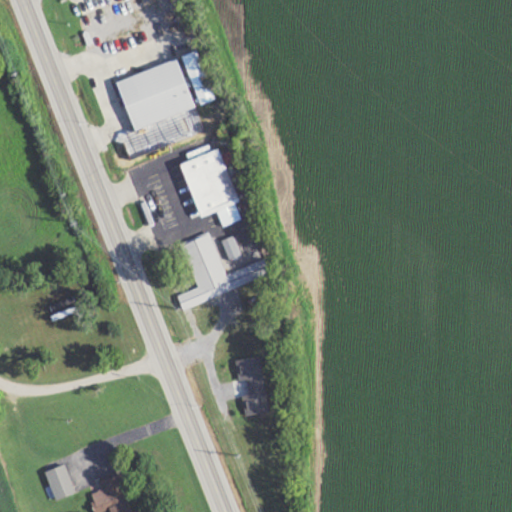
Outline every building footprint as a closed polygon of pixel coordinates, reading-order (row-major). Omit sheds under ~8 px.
[(204,106),(218,100),(199,51),(184,56),(204,106)] [(119,80),(135,131),(198,111),(182,60),(119,80)] [(184,164),(204,218),(219,213),(224,227),(243,220),(237,204),(242,202),(222,150),(184,164)] [(226,274),(211,234),(185,243),(201,288),(178,296),(183,309),(272,276),(266,260),(226,274)] [(223,241),(231,261),(242,256),(234,236),(223,241)] [(246,417),(271,413),(261,357),(236,361),(240,381),(247,380),(250,395),(243,396),(246,417)] [(57,502),(78,493),(67,465),(46,473),(57,502)] [(100,483),(102,490),(91,495),(97,511),(109,511),(113,511),(112,511),(134,511),(120,475),(100,483)]
